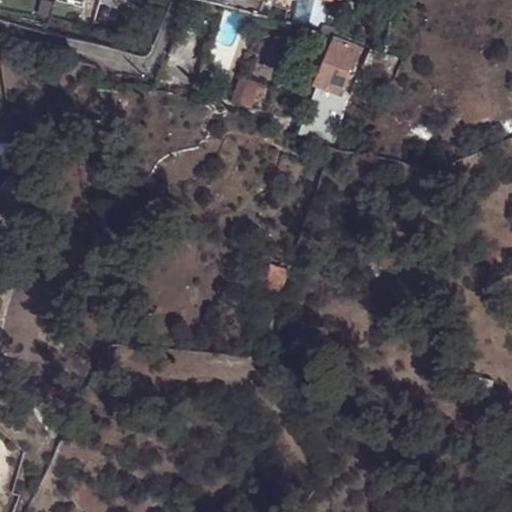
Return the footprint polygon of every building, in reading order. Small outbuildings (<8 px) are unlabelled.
[(212,0),(262,16),(267,0),(212,0)] [(336,39),(319,88),(340,94),(363,50),(336,39)] [(385,54),(370,49),(363,64),(382,72),(390,76),(399,58),(385,54)] [(303,137),(332,146),(349,98),(345,96),(340,94),(319,88),(303,137)] [(489,403),(494,380),(472,375),(465,397),(489,403)]
